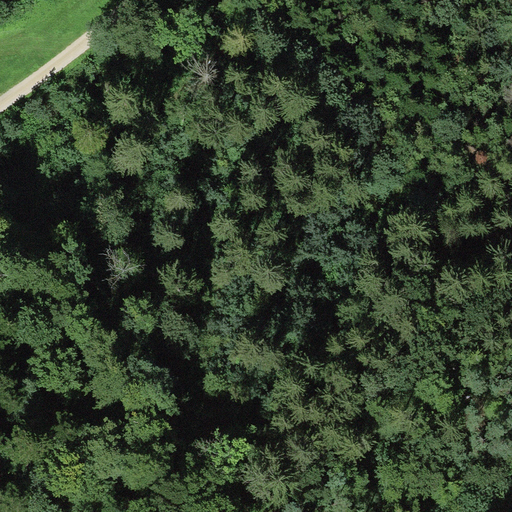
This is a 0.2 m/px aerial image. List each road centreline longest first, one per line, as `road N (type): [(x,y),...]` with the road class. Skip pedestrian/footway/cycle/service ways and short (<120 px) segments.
road 1 (track): [(155,511),(368,302),(511,187)]
road 2 (track): [(276,0),(197,77),(0,227)]
road 3 (track): [(0,104),(50,72),(125,0)]
